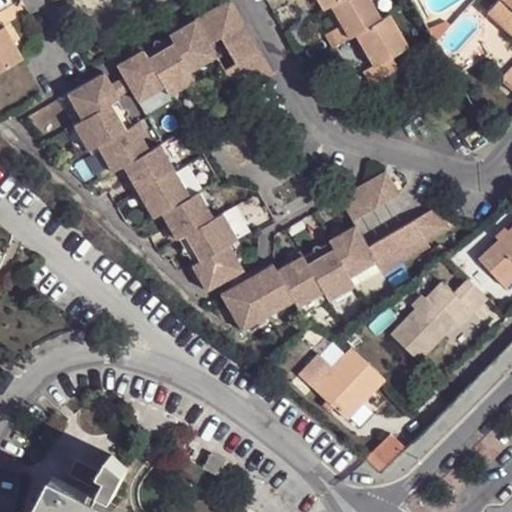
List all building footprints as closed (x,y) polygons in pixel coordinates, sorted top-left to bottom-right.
[(224,0),(196,16),(210,40),(222,33),(247,19),(236,0),(224,0)] [(338,0),(294,0),(295,1),(296,0),(317,0),(323,9),(330,4),(338,0)] [(385,17),(376,0),(338,0),(330,4),(342,26),(328,36),(334,47),(358,33),(385,17)] [(511,0),(492,0),(486,7),(511,30),(511,0)] [(408,45),(391,14),(385,17),(358,33),(375,62),(364,70),(371,84),(400,67),(393,54),(408,45)] [(210,40),(196,16),(170,31),(171,33),(175,40),(191,68),(218,53),(210,40)] [(222,33),(238,60),(262,45),(247,19),(222,33)] [(0,68),(20,57),(2,24),(0,25),(0,68)] [(442,24),(431,29),(437,39),(446,28),(442,24)] [(175,40),(171,33),(145,48),(149,54),(175,40)] [(149,54),(164,83),(168,92),(196,77),(191,68),(175,40),(149,54)] [(226,67),(240,91),(276,70),(262,45),(238,60),(226,67)] [(164,83),(149,54),(145,48),(144,46),(118,60),(125,74),(132,87),(139,98),(164,83)] [(511,86),(511,64),(500,77),(511,86)] [(119,95),(121,94),(112,80),(106,68),(68,90),(83,115),(74,121),(89,147),(98,143),(113,169),(124,163),(154,214),(158,212),(191,193),(160,140),(151,146),(136,122),(135,123),(126,127),(111,99),(119,95)] [(132,87),(125,74),(112,80),(121,94),(132,87)] [(411,96),(402,81),(395,84),(403,100),(411,96)] [(119,95),(111,99),(126,127),(135,123),(119,95)] [(341,195),(354,218),(401,191),(389,168),(341,195)] [(191,193),(158,212),(173,238),(179,234),(186,231),(211,216),(196,190),(191,193)] [(417,217),(429,239),(451,226),(439,205),(417,217)] [(211,216),(186,231),(202,257),(195,261),(192,262),(207,287),(243,267),(228,242),(238,236),(222,210),(211,216)] [(378,259),(384,272),(431,244),(429,239),(417,217),(370,245),(378,259)] [(378,259),(370,245),(356,222),(330,237),(331,240),(335,246),(351,275),(378,259)] [(511,223),(475,259),(497,282),(511,267),(511,223)] [(186,231),(179,234),(195,261),(202,257),(186,231)] [(305,255),(309,262),(335,246),(331,240),(305,255)] [(309,262),(324,290),(329,299),(356,283),(351,275),(335,246),(309,262)] [(324,290),(309,262),(305,255),(303,253),(278,268),(294,299),(298,305),(324,290)] [(294,299),(278,268),(274,261),(222,291),(242,328),(294,299)] [(511,267),(497,282),(503,287),(511,278),(511,267)] [(387,332),(412,361),(413,360),(441,333),(465,309),(469,313),(484,299),(463,278),(449,293),(439,281),(387,332)] [(465,309),(441,333),(445,338),(469,313),(465,309)] [(350,346),(313,383),(345,417),(384,379),(350,346)] [(275,366),(264,357),(257,366),(269,374),(275,366)] [(391,432),(364,459),(381,473),(407,447),(391,432)] [(228,459),(212,451),(204,467),(219,475),(228,459)] [(125,468),(109,455),(101,471),(111,476),(119,481),(125,468)] [(76,459),(68,475),(92,488),(101,471),(76,459)] [(111,476),(101,471),(92,488),(102,492),(111,476)] [(119,481),(111,476),(102,492),(111,497),(119,481)] [(123,511),(53,477),(35,511),(123,511)]
